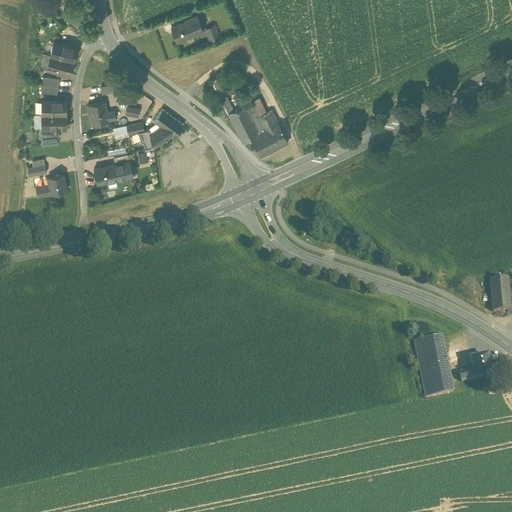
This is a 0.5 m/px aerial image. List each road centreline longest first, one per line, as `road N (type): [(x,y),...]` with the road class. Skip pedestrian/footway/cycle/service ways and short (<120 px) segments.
road 1 (secondary): [(250,191),(279,245),(419,296),(511,348)]
road 2 (secondary): [(511,69),(250,191)]
road 3 (secondary): [(250,191),(182,219),(0,258)]
road 4 (tertiary): [(101,28),(114,52),(221,140),(250,191)]
road 5 (residential): [(101,28),(76,89),(84,219)]
